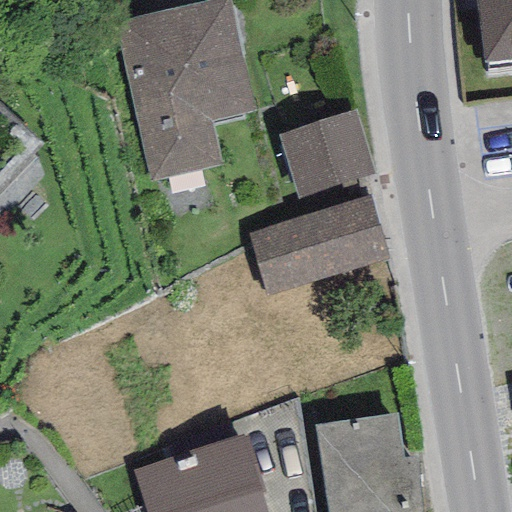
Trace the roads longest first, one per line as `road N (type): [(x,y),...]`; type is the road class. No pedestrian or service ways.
road 1 (tertiary): [(434,224),(481,511)]
road 2 (tertiary): [(409,0),(434,224)]
